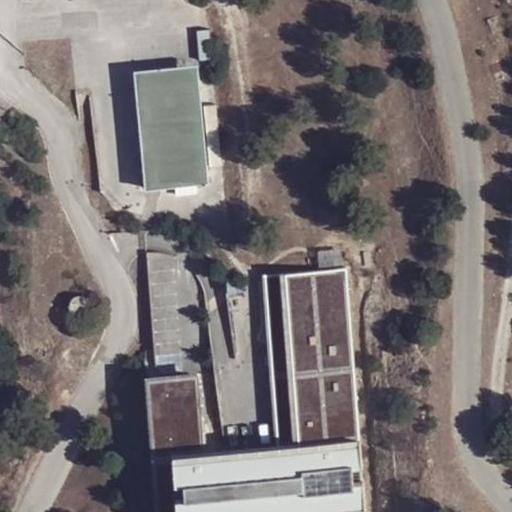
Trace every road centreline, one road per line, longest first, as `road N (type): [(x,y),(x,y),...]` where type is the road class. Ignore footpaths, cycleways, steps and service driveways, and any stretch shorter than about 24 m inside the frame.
road 1 (unclassified): [(430,0),(471,188),(467,439),(511,508)]
road 2 (unclassified): [(0,79),(56,125),(66,171),(120,300),(118,337),(31,511)]
road 3 (track): [(225,0),(247,120),(253,244)]
road 4 (track): [(511,277),(484,476)]
